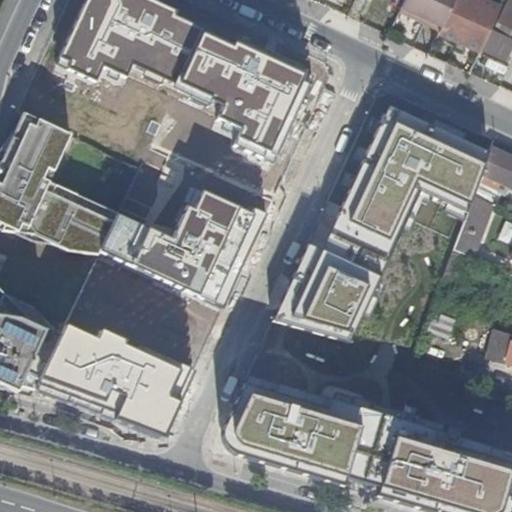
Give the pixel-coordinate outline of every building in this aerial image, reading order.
[(132,68),(180,89),(206,28),(150,0),(86,0),(54,70),(94,87),(98,78),(122,89),(127,78),(132,68)] [(442,25),(453,0),(404,0),(402,7),(442,25)] [(453,0),(442,25),(439,32),(480,52),(501,6),(488,0),(453,0)] [(511,0),(509,0),(500,21),(511,26),(511,0)] [(206,28),(180,89),(222,108),(216,120),(238,132),(233,144),(274,165),(315,76),(266,55),(206,28)] [(468,209),(489,149),(392,106),(332,232),(389,257),(422,188),(468,209)] [(32,119),(24,115),(0,168),(0,225),(26,239),(69,255),(100,258),(102,254),(115,226),(45,194),(72,137),(57,131),(32,119)] [(511,159),(489,149),(483,168),(478,183),(498,192),(502,183),(511,188),(511,159)] [(115,226),(102,254),(220,310),(241,265),(264,215),(241,204),(240,208),(192,186),(169,238),(143,226),(119,215),(115,226)] [(473,258),(492,204),(473,195),(468,209),(453,250),(454,250),(473,258)] [(349,342),(389,257),(332,232),(325,248),(309,242),(273,323),(349,342)] [(469,270),(473,258),(454,250),(444,277),(454,281),(459,269),(464,271),(465,268),(469,270)] [(83,305),(77,315),(98,328),(104,319),(83,305)] [(454,320),(433,312),(426,333),(447,341),(454,320)] [(0,320),(0,388),(29,397),(33,391),(54,346),(59,338),(25,322),(0,320)] [(59,338),(33,391),(107,417),(161,436),(195,368),(145,347),(143,353),(126,344),(128,339),(104,327),(99,336),(67,321),(59,338)] [(486,360),(493,328),(489,326),(481,359),(486,360)] [(511,362),(511,336),(493,328),(486,360),(503,364),(505,360),(511,362)] [(386,414),(249,374),(226,429),(231,449),(363,486),(386,414)] [(510,511),(511,507),(511,449),(386,414),(363,486),(452,511),(510,511)]
